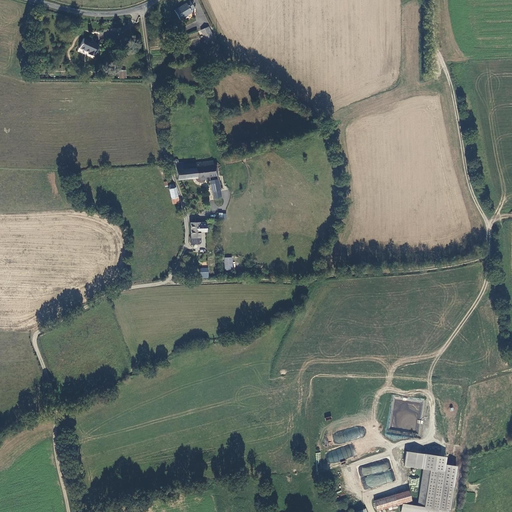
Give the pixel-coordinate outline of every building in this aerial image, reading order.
[(194,7),(190,1),(175,11),(180,19),(192,12),(190,9),(194,7)] [(201,29),(206,38),(213,35),(208,26),(201,29)] [(89,52),(88,54),(94,57),(99,45),(84,38),(79,48),(89,52)] [(210,161),(182,164),(182,162),(178,163),(178,160),(176,160),(174,161),(174,164),(177,179),(217,176),(215,165),(211,166),(210,161)] [(209,180),(210,192),(212,191),(218,190),(217,179),(209,180)] [(172,182),(167,183),(168,185),(171,197),(176,196),(176,195),(175,186),(173,186),(172,182)] [(191,237),(191,243),(198,243),(200,242),(199,231),(205,231),(205,221),(190,222),(191,237)] [(232,258),(224,258),(225,270),(232,270),(232,258)] [(345,459),(355,454),(350,444),(339,450),(345,459)] [(422,468),(417,505),(449,509),(452,484),(441,483),(442,470),(422,468)] [(411,500),(408,491),(376,501),(378,509),(411,500)]
